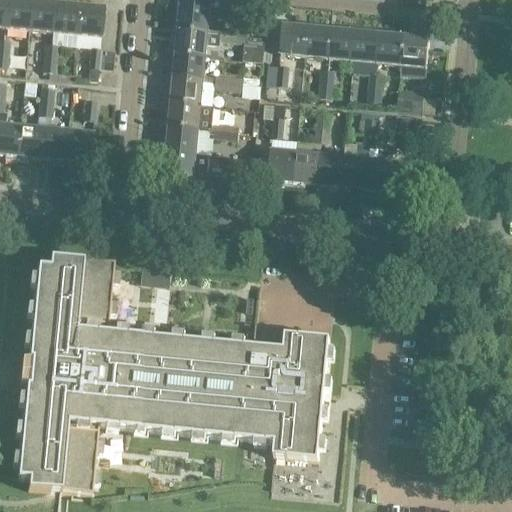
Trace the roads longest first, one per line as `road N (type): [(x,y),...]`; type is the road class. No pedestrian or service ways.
road 1 (residential): [(446,245),(119,216)]
road 2 (residential): [(446,245),(468,21)]
road 3 (residential): [(119,216),(143,0)]
road 4 (residential): [(468,21),(279,1)]
